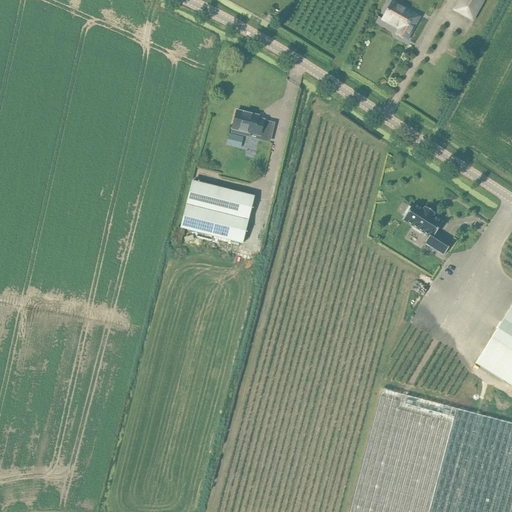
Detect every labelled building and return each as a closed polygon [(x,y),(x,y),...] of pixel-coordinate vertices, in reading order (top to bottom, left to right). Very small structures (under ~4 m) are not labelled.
[(457,0),(452,10),(473,22),(484,0),(457,0)] [(381,20),(398,29),(395,34),(407,40),(420,16),(392,1),(381,20)] [(257,121),(258,116),(236,110),(232,129),(260,136),(263,122),(257,121)] [(240,149),(243,137),(235,135),(233,147),(240,149)] [(242,243),(254,197),(192,181),(180,228),(242,243)] [(405,216),(402,220),(413,226),(412,228),(421,233),(421,232),(429,236),(425,243),(444,255),(452,242),(451,242),(437,232),(436,232),(442,222),(433,216),(434,213),(424,207),(423,210),(413,204),(410,208),(408,206),(402,215),(405,216)] [(511,304),(475,363),(511,386),(511,304)] [(511,511),(511,423),(382,389),(349,511),(511,511)]
